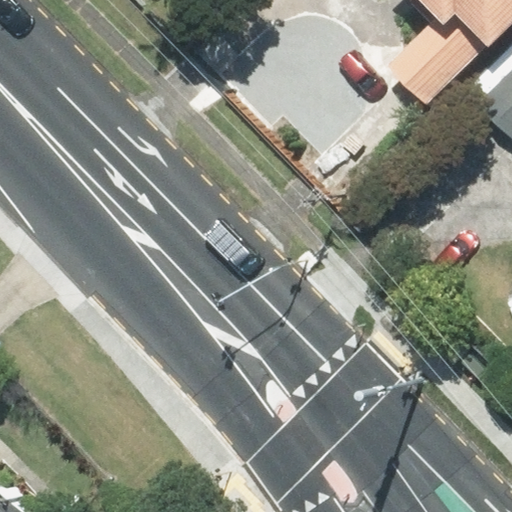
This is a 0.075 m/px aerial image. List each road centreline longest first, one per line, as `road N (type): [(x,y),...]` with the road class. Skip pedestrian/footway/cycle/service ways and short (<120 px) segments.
road 1 (primary): [(0,86),(242,343)]
road 2 (primary): [(242,343),(412,463),(443,511)]
road 3 (primary): [(341,511),(242,343)]
